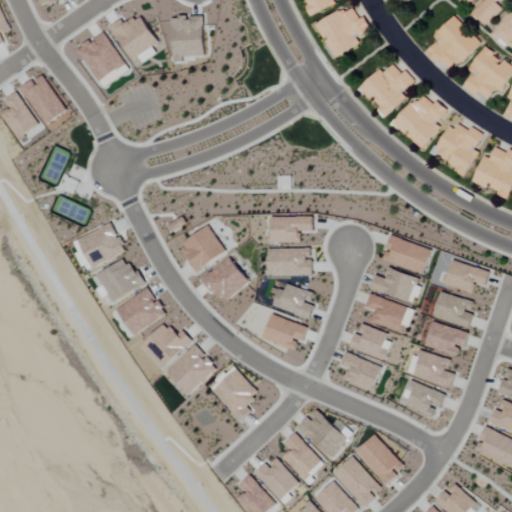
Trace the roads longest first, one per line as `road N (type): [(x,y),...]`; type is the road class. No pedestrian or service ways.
road 1 (residential): [(443,455),(313,393),(197,320),(156,269),(98,128),(38,44)]
road 2 (residential): [(255,0),(298,82),(361,155),(420,201),(511,248)]
road 3 (residential): [(511,227),(389,152),(337,97),(278,0)]
road 4 (residential): [(351,243),(329,337),(301,386),(227,467)]
road 5 (residential): [(509,278),(466,413),(399,511)]
road 6 (residential): [(120,184),(237,143),(308,94)]
road 7 (residential): [(298,82),(198,136),(113,161)]
road 8 (residential): [(511,136),(445,91),(368,0)]
road 9 (residential): [(112,0),(0,74)]
